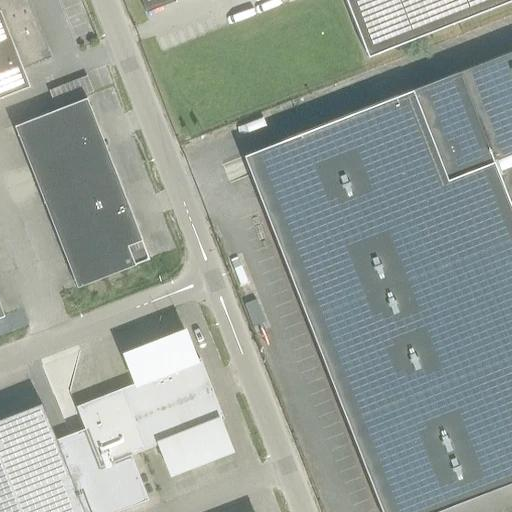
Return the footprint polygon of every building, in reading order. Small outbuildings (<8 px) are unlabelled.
[(28,0),(0,0),(0,97),(29,87),(22,69),(51,58),(28,0)] [(140,0),(145,12),(176,0),(140,0)] [(511,0),(344,0),(367,57),(511,0)] [(511,51),(411,91),(299,134),(300,135),(300,136),(307,153),(250,175),(251,176),(381,511),(434,511),(511,482),(511,51)] [(14,126),(14,127),(27,162),(100,134),(86,98),(14,126)] [(100,134),(27,162),(42,198),(114,170),(100,134)] [(243,156),(250,175),(307,153),(300,136),(300,135),(299,134),(243,156)] [(55,234),(118,209),(127,205),(114,170),(42,198),(55,234)] [(127,205),(118,209),(55,234),(76,288),(149,260),(127,205)] [(256,300),(245,304),(253,327),(265,322),(256,300)] [(184,330),(153,342),(177,402),(211,389),(199,359),(196,360),(184,330)] [(41,403),(0,418),(0,511),(116,511),(148,500),(131,455),(141,451),(143,451),(131,420),(177,402),(153,342),(123,354),(135,384),(120,390),(76,407),(84,429),(69,435),(68,435),(55,440),(41,403)] [(211,389),(177,402),(200,463),(231,451),(219,421),(223,419),(211,389)] [(177,402),(131,420),(143,451),(158,445),(170,475),(200,463),(177,402)]
